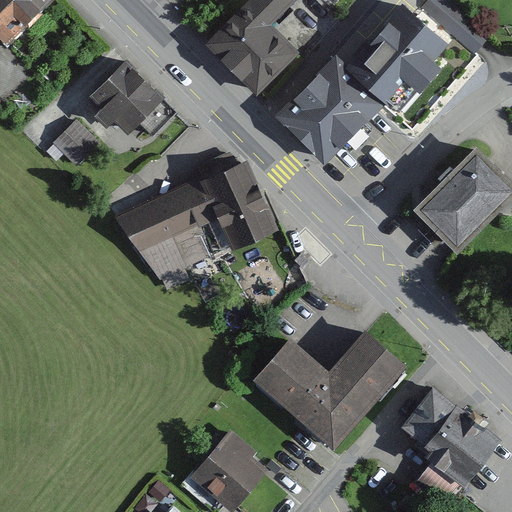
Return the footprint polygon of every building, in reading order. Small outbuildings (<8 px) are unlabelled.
[(0,0),(0,44),(3,47),(51,0),(0,0)] [(246,0),(202,48),(250,93),(291,50),(266,27),(291,0),(246,0)] [(334,55),(277,116),(327,163),(342,147),(369,119),(376,111),(387,101),(401,111),(441,70),(432,61),(453,40),(477,60),(494,40),(442,0),(403,0),(345,64),(334,55)] [(126,61),(89,98),(102,111),(95,117),(107,129),(115,121),(128,135),(141,123),(154,136),(177,113),(126,61)] [(65,132),(55,143),(78,166),(101,144),(78,120),(65,132)] [(511,193),(469,150),(407,210),(450,254),(511,194),(511,193)] [(238,165),(126,219),(162,294),(193,279),(188,268),(269,229),(238,165)] [(291,343),(258,381),(336,449),(404,371),(366,337),(331,378),(291,343)] [(498,440),(433,388),(401,428),(417,441),(413,446),(434,464),(461,485),(498,440)] [(232,432),(193,478),(233,511),(268,470),(253,458),(257,453),(232,432)] [(461,485),(434,464),(419,482),(447,503),(461,485)] [(170,491),(160,482),(150,493),(160,502),(170,491)] [(151,511),(157,505),(147,496),(137,508),(141,511),(151,511)]
